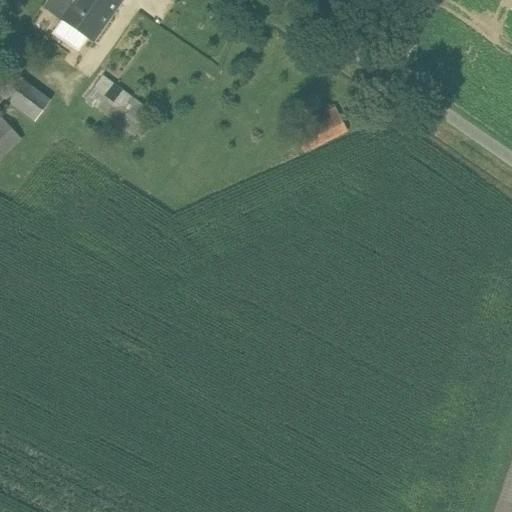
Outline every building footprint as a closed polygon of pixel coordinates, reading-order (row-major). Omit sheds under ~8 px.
[(109,0),(50,0),(45,8),(93,41),(118,6),(109,0)] [(147,44),(124,55),(131,70),(154,59),(147,44)] [(50,101),(11,73),(0,88),(0,95),(35,121),(50,101)] [(151,112),(102,76),(85,99),(134,136),(151,112)] [(336,109),(293,130),(304,152),(346,130),(336,109)] [(2,118),(0,119),(0,157),(21,138),(2,118)] [(511,511),(511,474),(499,511),(511,511)]
